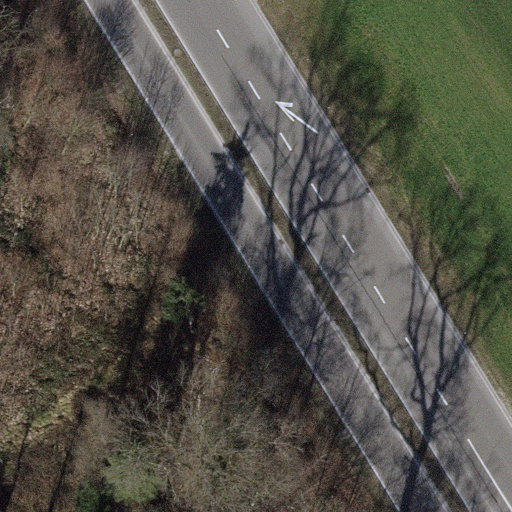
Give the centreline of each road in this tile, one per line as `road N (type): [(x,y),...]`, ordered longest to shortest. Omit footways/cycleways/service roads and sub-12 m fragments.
road 1 (secondary): [(111,0),(428,511)]
road 2 (secondary): [(469,438),(197,0)]
